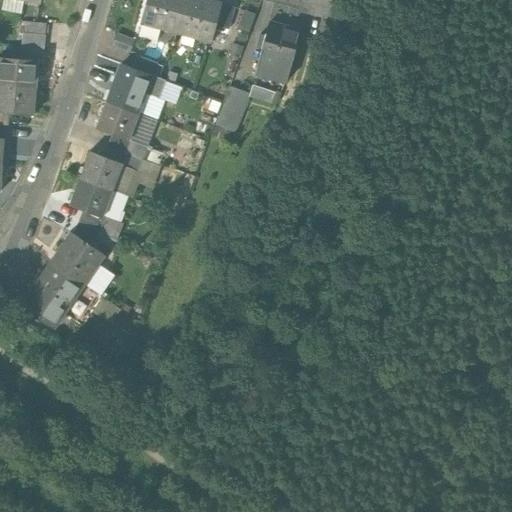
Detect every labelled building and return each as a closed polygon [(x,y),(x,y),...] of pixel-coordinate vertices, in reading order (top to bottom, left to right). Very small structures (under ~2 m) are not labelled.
[(150,0),(144,22),(164,28),(162,32),(176,36),(178,31),(187,0),(150,0)] [(208,5),(190,0),(187,0),(178,31),(198,37),(197,42),(212,46),(217,29),(223,9),(223,6),(209,2),(208,5)] [(234,12),(223,9),(217,29),(228,32),(234,12)] [(300,36),(269,27),(260,63),(272,66),(291,71),(300,36)] [(116,31),(111,45),(130,53),(136,38),(116,31)] [(48,38),(26,36),(25,48),(46,50),(48,38)] [(46,50),(25,48),(23,61),(39,63),(45,63),(46,50)] [(23,61),(5,60),(4,70),(0,70),(0,85),(3,86),(36,88),(39,63),(23,61)] [(272,66),(260,63),(255,79),(268,82),(272,66)] [(166,83),(127,68),(122,79),(148,89),(146,96),(159,101),(166,83)] [(122,79),(118,78),(108,104),(138,115),(146,96),(148,89),(122,79)] [(36,88),(3,86),(2,97),(0,96),(0,113),(10,114),(34,117),(36,88)] [(251,98),(229,90),(222,110),(244,118),(251,98)] [(138,115),(108,104),(97,131),(112,137),(128,143),(128,142),(138,115)] [(0,113),(0,126),(9,127),(10,114),(0,113)] [(128,143),(112,137),(108,148),(128,155),(133,143),(128,142),(128,143)] [(128,155),(108,148),(104,158),(122,165),(124,166),(128,155)] [(104,158),(91,153),(80,180),(111,192),(122,165),(104,158)] [(111,192),(80,180),(70,208),(83,213),(101,219),(111,192)] [(101,219),(83,213),(78,225),(98,234),(103,220),(101,219)] [(98,234),(78,225),(74,235),(92,248),(98,234)] [(71,233),(61,247),(63,248),(52,264),(79,283),(90,267),(94,270),(103,256),(92,248),(74,235),(71,233)] [(50,263),(41,276),(43,277),(27,300),(22,308),(53,330),(63,316),(59,313),(70,297),(74,299),(83,287),(79,283),(52,264),(50,263)] [(5,285),(0,292),(0,308),(3,310),(15,291),(5,285)] [(27,300),(15,291),(3,310),(15,318),(22,308),(27,300)] [(94,310),(112,321),(119,308),(101,298),(94,310)]
